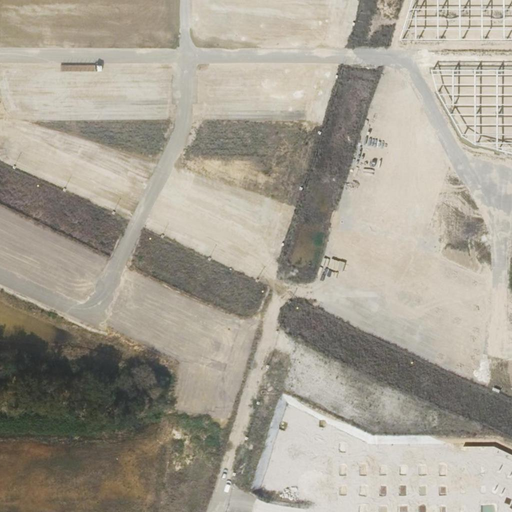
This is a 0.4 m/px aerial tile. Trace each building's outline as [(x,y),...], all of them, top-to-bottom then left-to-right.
[(0,0),(0,38),(83,38),(129,39),(177,39),(176,0),(0,0)] [(206,0),(207,23),(216,31),(231,31),(307,30),(336,30),(347,23),(355,0),(206,0)] [(511,0),(415,0),(403,41),(502,40),(511,39),(511,0)] [(0,135),(128,194),(140,192),(156,158),(172,123),(176,116),(179,105),(177,60),(172,55),(148,56),(112,56),(94,56),(62,56),(39,57),(1,57),(0,58),(0,135)] [(217,57),(198,57),(197,91),(197,102),(198,112),(216,112),(236,112),(256,112),(295,112),(313,112),(320,108),(335,71),(335,58),(316,58),(295,58),(276,58),(256,57),(236,57),(217,57)] [(403,325),(478,360),(482,353),(483,275),(419,243),(450,145),(406,70),(393,71),(338,245),(324,288),(344,297),(366,308),(403,325)] [(511,70),(490,71),(434,71),(440,93),(463,134),(477,145),(488,148),(511,153),(511,70)] [(284,202),(176,166),(170,168),(151,201),(152,210),(265,262),(275,256),(289,210),(284,202)] [(103,251),(0,201),(0,251),(84,293),(92,288),(107,257),(103,251)] [(181,375),(170,413),(175,420),(214,421),(222,415),(235,375),(250,329),(248,319),(210,300),(130,261),(121,263),(107,296),(106,303),(189,343),(181,375)] [(374,379),(308,348),(300,352),(286,393),(279,414),(246,511),(410,511),(418,498),(436,460),(446,439),(452,426),(451,418),(446,413),(408,395),(374,379)] [(5,434),(0,434),(0,511),(168,511),(139,434),(5,434)]
